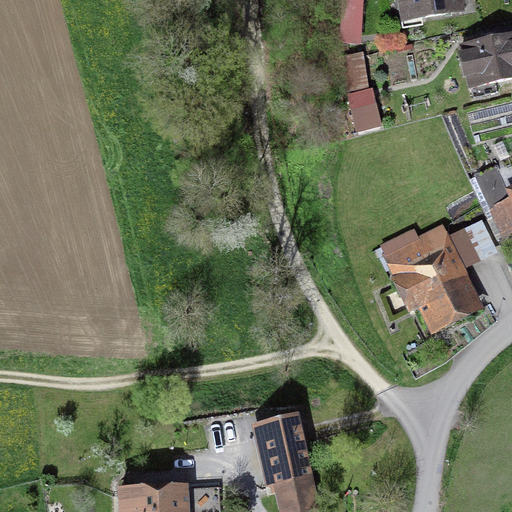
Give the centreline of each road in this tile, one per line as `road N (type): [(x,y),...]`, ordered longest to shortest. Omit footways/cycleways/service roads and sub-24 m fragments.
road 1 (residential): [(438,429),(340,344),(293,255),(272,176),(250,0)]
road 2 (track): [(340,344),(123,381),(0,375)]
road 3 (residential): [(511,326),(466,368),(438,429)]
